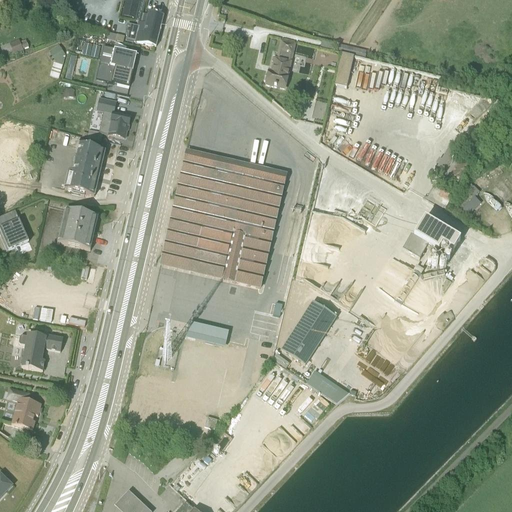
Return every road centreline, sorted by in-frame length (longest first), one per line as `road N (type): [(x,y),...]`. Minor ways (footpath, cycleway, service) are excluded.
road 1 (primary): [(68,511),(108,402),(188,56)]
road 2 (unclassified): [(188,56),(211,61),(314,149),(509,261)]
road 3 (unclassified): [(509,261),(391,399),(378,408),(343,408),(243,511)]
road 4 (primary): [(149,152),(96,380),(43,511)]
road 5 (unknown): [(330,374),(418,175),(408,140),(368,116)]
road 6 (primary): [(181,0),(149,152)]
road 7 (unknown): [(213,511),(214,498),(292,396)]
